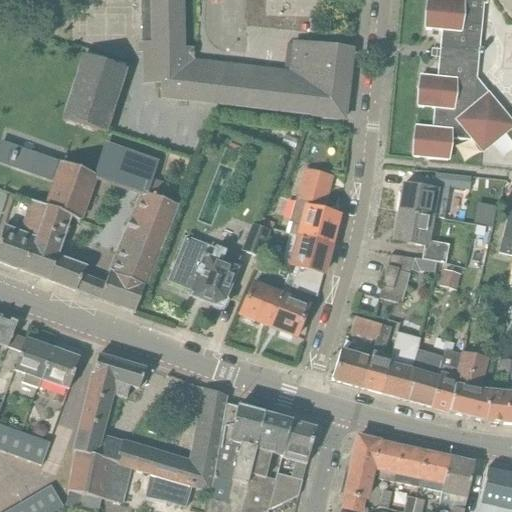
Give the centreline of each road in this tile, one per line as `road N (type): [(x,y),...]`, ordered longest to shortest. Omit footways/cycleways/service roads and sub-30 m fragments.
road 1 (residential): [(308,401),(354,244),(380,106),(388,0)]
road 2 (residential): [(308,401),(0,292)]
road 3 (residential): [(511,449),(340,410)]
